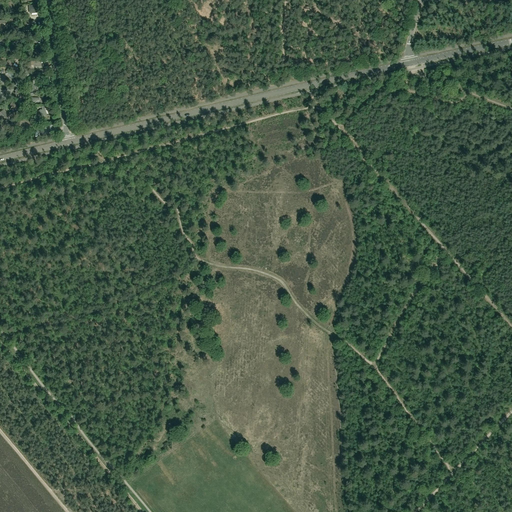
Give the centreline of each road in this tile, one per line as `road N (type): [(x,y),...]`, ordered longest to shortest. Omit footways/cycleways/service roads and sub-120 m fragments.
road 1 (tertiary): [(67,142),(409,62)]
road 2 (track): [(372,365),(311,319),(277,278),(200,260),(176,206),(107,160)]
road 3 (track): [(319,105),(0,188)]
road 4 (track): [(0,343),(141,511)]
road 5 (track): [(448,253),(319,105)]
road 6 (track): [(468,91),(455,103),(377,91),(339,127)]
road 7 (unclassified): [(67,142),(50,0)]
road 8 (track): [(415,511),(511,410)]
road 9 (track): [(372,365),(420,283),(448,253)]
road 10 (track): [(452,472),(372,365)]
